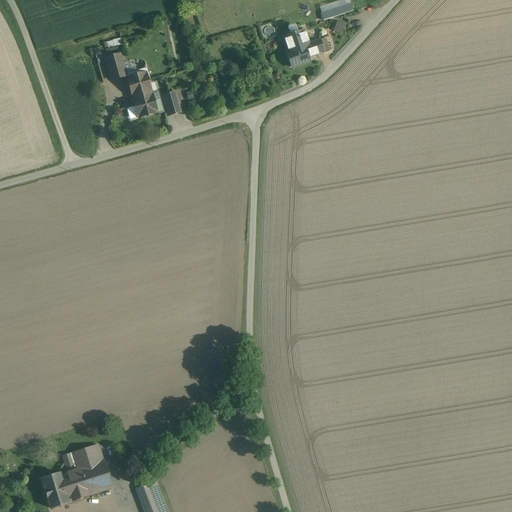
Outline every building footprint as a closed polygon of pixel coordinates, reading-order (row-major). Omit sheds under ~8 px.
[(322,13),(339,8),(338,2),(320,7),(322,13)] [(339,8),(322,13),(324,21),(353,11),(351,4),(339,8)] [(346,25),(339,23),(336,31),(343,34),(346,25)] [(308,56),(318,53),(315,42),(303,46),(299,33),(288,36),(293,52),(287,54),(292,68),(309,62),(308,56)] [(282,38),(287,54),(293,52),(288,36),(282,38)] [(318,53),(324,51),(321,43),(320,41),(315,42),(318,53)] [(326,41),(321,43),(324,51),(324,54),(330,52),(326,41)] [(127,76),(127,74),(121,55),(105,59),(112,81),(127,76)] [(127,74),(127,76),(139,118),(157,113),(149,83),(151,82),(147,69),(127,74)] [(177,93),(162,97),(168,116),(182,112),(177,93)] [(94,431),(58,442),(63,459),(71,456),(89,450),(99,447),(94,431)] [(89,450),(71,456),(76,471),(84,497),(91,495),(112,488),(99,447),(89,450)] [(63,475),(60,475),(60,474),(42,480),(51,509),(69,503),(69,502),(84,497),(76,471),(63,475)] [(136,489),(141,501),(154,497),(149,484),(136,489)] [(159,511),(154,497),(141,501),(144,511),(159,511)]
